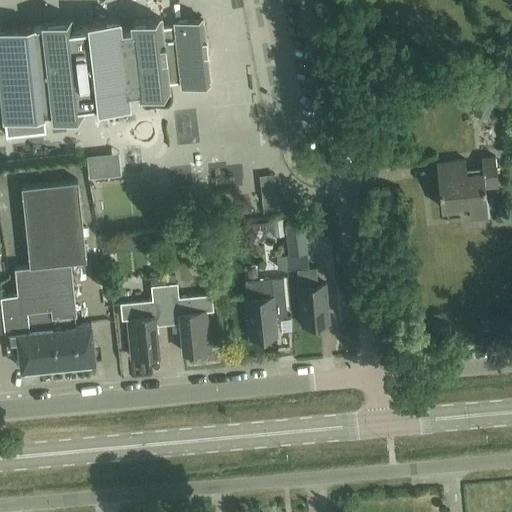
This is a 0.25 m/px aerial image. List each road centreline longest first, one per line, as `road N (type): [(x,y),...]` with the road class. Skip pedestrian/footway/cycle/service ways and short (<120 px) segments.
road 1 (unclassified): [(0,508),(511,461)]
road 2 (secondary): [(0,460),(388,425)]
road 3 (residential): [(0,411),(381,376)]
road 4 (residential): [(381,376),(311,0)]
road 5 (residential): [(381,376),(511,364)]
road 6 (secondary): [(388,425),(511,413)]
